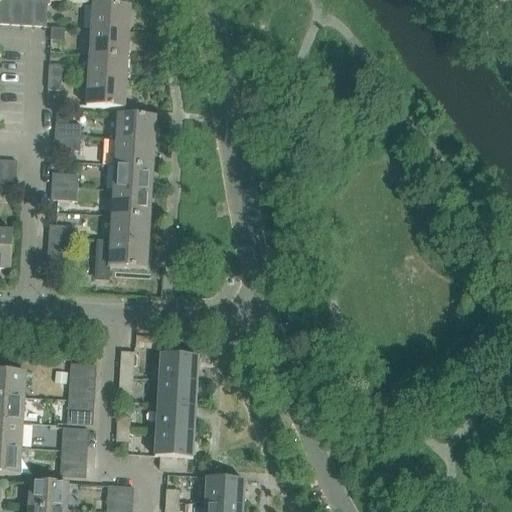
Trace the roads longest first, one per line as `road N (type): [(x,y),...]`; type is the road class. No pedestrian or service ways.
road 1 (residential): [(265,321),(204,0)]
road 2 (residential): [(0,307),(265,321)]
road 3 (residential): [(341,511),(300,426),(265,321)]
